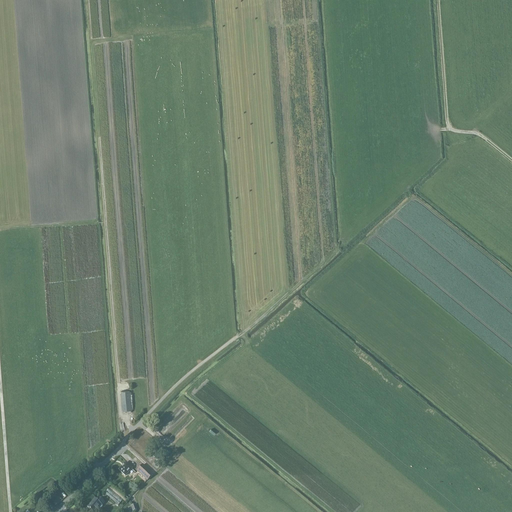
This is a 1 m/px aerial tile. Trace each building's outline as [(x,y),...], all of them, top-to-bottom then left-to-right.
[(129,391),(121,391),(123,413),(131,413),(129,391)] [(119,470),(125,476),(132,469),(127,464),(126,463),(119,470)] [(153,475),(143,465),(137,471),(147,481),(153,475)] [(123,500),(109,489),(104,494),(118,505),(123,500)] [(56,494),(55,494),(50,499),(56,506),(62,500),(56,494)] [(104,502),(100,499),(98,502),(94,499),(87,508),(92,511),(95,511),(101,505),(102,505),(104,502)]
